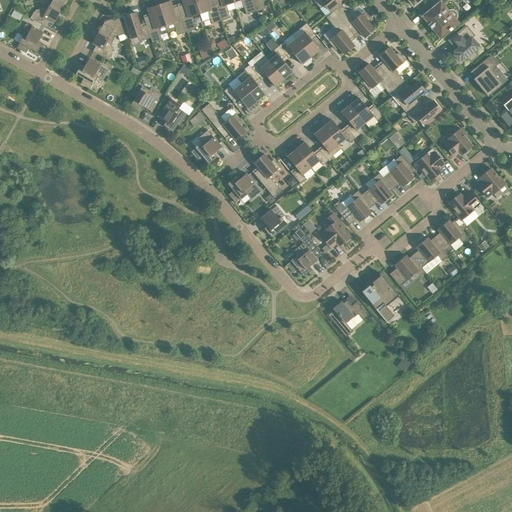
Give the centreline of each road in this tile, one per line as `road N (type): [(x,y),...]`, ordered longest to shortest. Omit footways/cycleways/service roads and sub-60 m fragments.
road 1 (residential): [(59,86),(204,183),(287,285)]
road 2 (residential): [(495,145),(398,27)]
road 3 (residential): [(262,136),(282,141),(346,90),(344,70)]
road 4 (residential): [(262,136),(262,117),(319,68),(344,70)]
